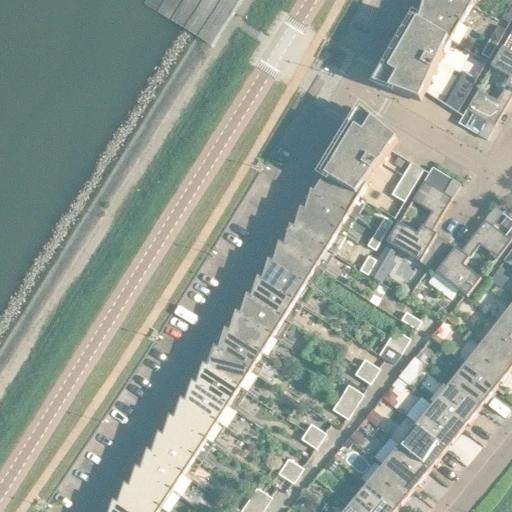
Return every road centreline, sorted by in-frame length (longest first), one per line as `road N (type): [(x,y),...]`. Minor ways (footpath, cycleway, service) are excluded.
road 1 (tertiary): [(0,492),(314,0)]
road 2 (residential): [(75,511),(194,338),(349,85)]
road 3 (residential): [(493,170),(349,85)]
